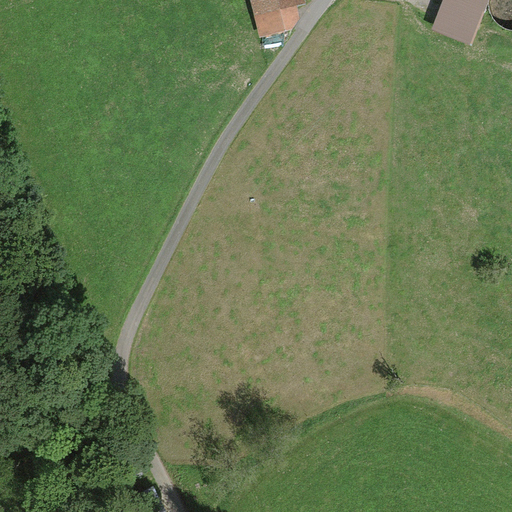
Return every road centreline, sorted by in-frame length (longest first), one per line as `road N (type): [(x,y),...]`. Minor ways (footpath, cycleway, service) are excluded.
road 1 (track): [(324,0),(216,165),(135,314),(110,407)]
road 2 (track): [(110,407),(46,292),(0,127)]
road 3 (track): [(110,407),(169,511)]
